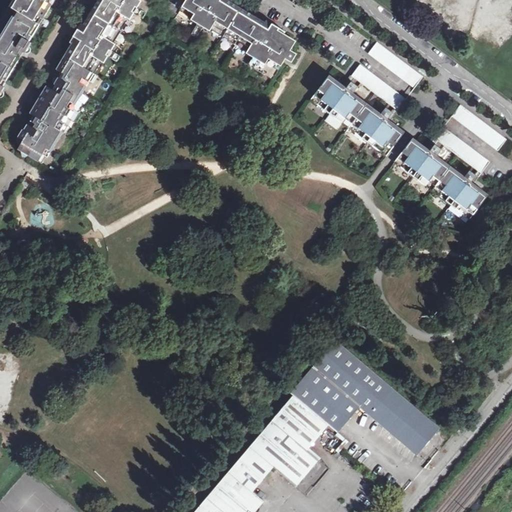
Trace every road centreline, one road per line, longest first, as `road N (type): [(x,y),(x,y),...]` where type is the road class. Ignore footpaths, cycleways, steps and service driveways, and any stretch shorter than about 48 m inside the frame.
road 1 (unclassified): [(348,0),(511,121)]
road 2 (unclassified): [(511,383),(405,511)]
road 3 (residential): [(0,122),(78,0)]
